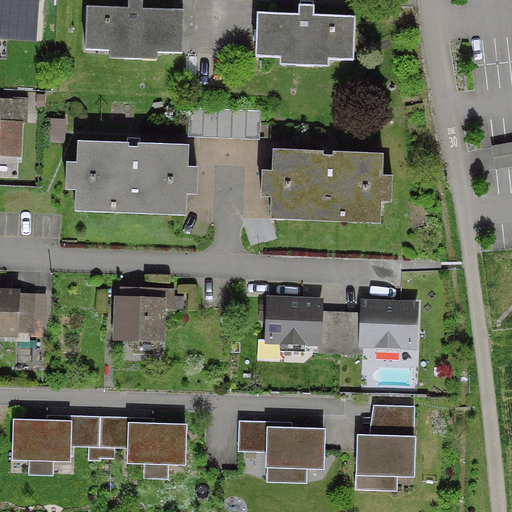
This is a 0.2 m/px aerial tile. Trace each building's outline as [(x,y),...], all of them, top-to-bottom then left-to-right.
[(0,0),(0,37),(38,40),(40,0),(0,0)] [(511,14),(511,15),(509,0),(464,0),(473,46),(511,39),(511,14)] [(126,1),(125,10),(84,9),(82,51),(123,52),(122,60),(139,60),(139,53),(179,54),(181,12),(140,11),(140,1),(126,1)] [(310,60),(350,61),(352,19),(310,17),(311,8),(296,7),(296,17),(255,15),(253,58),(293,59),(293,67),(310,67),(310,60)] [(484,60),(494,117),(511,113),(511,69),(509,55),(484,60)] [(0,156),(16,157),(19,101),(0,99),(0,156)] [(187,109),(185,137),(200,138),(201,109),(187,109)] [(215,110),(201,109),(200,138),(214,138),(215,110)] [(229,111),(215,110),(214,138),(228,139),(229,111)] [(244,111),(229,111),(228,139),(243,140),(244,111)] [(258,112),(244,111),(243,140),(257,140),(258,112)] [(484,118),(487,133),(511,128),(511,113),(494,117),(484,118)] [(50,121),(48,141),(59,142),(60,122),(50,121)] [(511,128),(487,133),(489,148),(511,143),(511,128)] [(194,170),(184,169),(185,148),(75,143),(75,165),(65,165),(63,190),(74,191),(73,204),(109,205),(108,209),(112,209),(112,206),(147,207),(146,215),(182,217),(183,195),(193,195),(194,170)] [(511,143),(489,148),(493,170),(511,166),(511,143)] [(259,198),(269,198),(268,220),(377,224),(378,203),(388,203),(389,178),(379,177),(380,156),(270,151),(270,173),(260,172),(259,198)] [(121,291),(120,301),(116,300),(114,338),(157,340),(158,308),(169,308),(170,292),(121,291)] [(15,293),(0,292),(0,333),(14,334),(14,332),(29,333),(30,296),(15,295),(15,293)] [(302,353),(302,343),(315,343),(315,353),(337,354),(338,339),(316,338),(317,303),(267,301),(265,341),(278,342),(277,352),(302,353)] [(362,304),(360,345),(410,347),(412,306),(362,304)] [(73,423),(16,421),(14,461),(72,462),(73,423)] [(188,426),(132,424),(131,463),(187,465),(188,426)] [(327,430),(271,428),(269,467),(326,469),(327,430)] [(417,476),(417,438),(361,437),(360,475),(417,476)]
